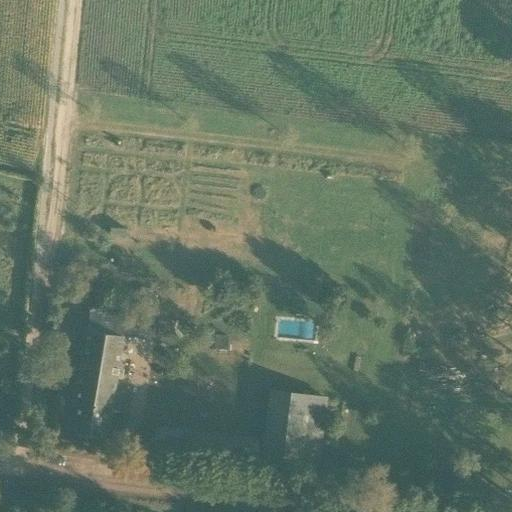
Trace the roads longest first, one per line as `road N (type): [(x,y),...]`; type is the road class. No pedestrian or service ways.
road 1 (track): [(29,328),(40,302),(71,0)]
road 2 (track): [(12,468),(304,511)]
road 3 (unclassified): [(29,328),(12,468),(0,466)]
